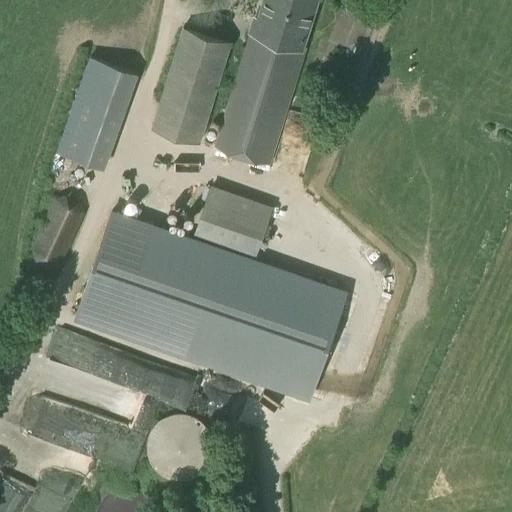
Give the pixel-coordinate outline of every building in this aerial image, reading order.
[(256,18),(228,107),(216,145),(270,162),(305,49),(301,47),(315,0),(265,0),(260,19),(256,18)] [(234,46),(183,27),(152,119),(204,136),(234,46)] [(109,165),(139,67),(88,51),(58,149),(109,165)] [(213,186),(200,224),(260,245),(273,207),(213,186)] [(32,247),(36,260),(50,267),(63,261),(85,212),(54,197),(32,247)] [(348,294),(193,239),(139,219),(141,214),(125,208),(123,214),(115,211),(77,315),(311,398),(348,294)] [(48,360),(157,390),(164,363),(55,333),(48,360)] [(36,394),(25,432),(135,465),(146,427),(36,394)] [(148,440),(147,450),(149,456),(151,461),(154,466),(158,471),(162,474),(167,477),(173,478),(178,479),(184,479),(190,478),(195,475),(201,471),(206,467),(209,461),(212,456),(213,450),(213,444),(212,437),(209,431),(205,426),(200,421),(196,418),(191,416),(186,414),(181,414),(176,414),(170,415),(166,417),(161,419),(156,424),(153,428),(150,433),(148,440)]
